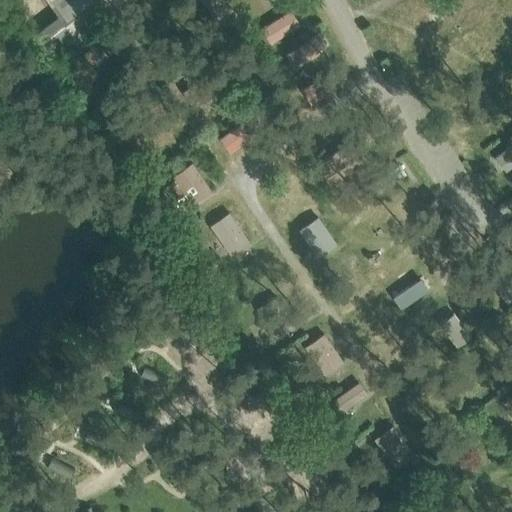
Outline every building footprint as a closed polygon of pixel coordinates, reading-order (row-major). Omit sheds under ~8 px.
[(81,42),(132,0),(52,0),(49,3),(81,42)] [(225,0),(203,0),(228,27),(240,16),(225,0)] [(247,0),(261,18),(280,4),(276,0),(247,0)] [(461,0),(466,10),(483,2),(481,0),(461,0)] [(419,14),(437,40),(455,28),(438,2),(419,14)] [(511,7),(480,24),(494,50),(511,40),(511,7)] [(267,43),(299,25),(290,8),(258,26),(267,43)] [(395,33),(409,56),(425,47),(410,24),(395,33)] [(79,79),(107,55),(97,43),(68,67),(79,79)] [(412,69),(420,81),(456,56),(448,45),(412,69)] [(450,133),(491,114),(478,87),(437,106),(450,133)] [(210,135),(225,158),(255,138),(241,115),(210,135)] [(130,165),(142,180),(179,150),(168,136),(130,165)] [(173,177),(192,203),(211,189),(192,163),(173,177)] [(398,163),(372,182),(379,192),(405,174),(398,163)] [(361,192),(349,198),(357,216),(370,210),(361,192)] [(200,227),(208,240),(230,227),(236,237),(249,229),(233,205),(200,227)] [(323,225),(315,230),(309,222),(299,229),(318,255),(336,243),(323,225)] [(250,284),(256,296),(287,278),(280,267),(250,284)] [(395,287),(410,306),(436,286),(421,267),(395,287)] [(353,315),(368,304),(361,294),(346,306),(353,315)] [(170,331),(184,349),(211,328),(197,310),(170,331)] [(305,346),(324,374),(343,361),(324,333),(305,346)] [(144,368),(141,376),(163,385),(166,376),(144,368)] [(327,403),(335,416),(367,394),(359,382),(327,403)] [(511,397),(501,404),(511,422),(511,397)] [(315,458),(274,402),(261,412),(253,401),(240,411),(289,477),(315,458)] [(122,403),(119,412),(141,420),(144,412),(122,403)] [(390,462),(395,469),(414,454),(392,425),(373,439),(380,447),(373,452),(383,467),(390,462)] [(88,432),(84,441),(107,450),(110,441),(88,432)] [(51,459),(47,467),(68,478),(73,470),(51,459)] [(196,460),(187,483),(196,486),(205,464),(196,460)] [(7,489),(1,497),(20,511),(26,504),(7,489)] [(344,511),(337,502),(322,511),(344,511)]
